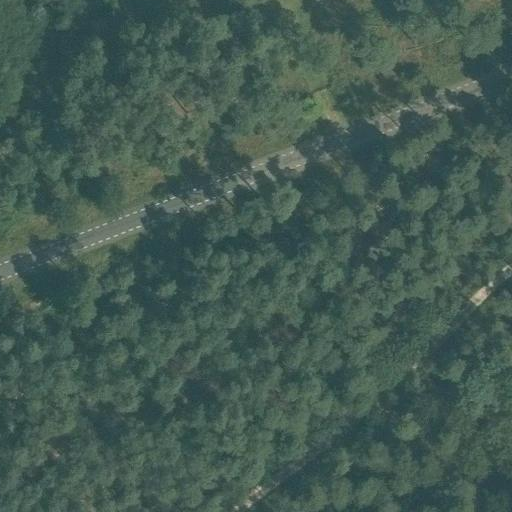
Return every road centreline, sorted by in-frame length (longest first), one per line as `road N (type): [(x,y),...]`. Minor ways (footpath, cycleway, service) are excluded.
road 1 (tertiary): [(0,271),(511,75)]
road 2 (track): [(511,267),(380,393),(234,511)]
